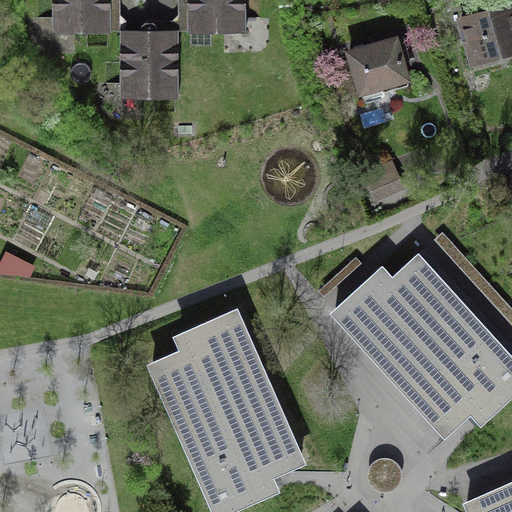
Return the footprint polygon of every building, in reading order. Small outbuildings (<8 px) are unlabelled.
[(109,0),(46,0),(48,38),(110,36),(109,0)] [(243,40),(242,0),(178,0),(179,40),(243,40)] [(511,4),(451,23),(465,69),(511,54),(511,4)] [(175,102),(174,36),(116,37),(116,102),(175,102)] [(351,99),(404,84),(391,39),(338,53),(351,99)] [(375,201),(404,187),(395,169),(366,183),(375,201)] [(6,252),(0,265),(0,266),(29,279),(35,265),(6,252)] [(465,415),(473,408),(484,419),(511,393),(511,362),(415,256),(389,280),(379,269),(335,308),(448,432),(465,416),(465,415)] [(179,333),(185,347),(153,362),(218,511),(225,511),(274,491),(268,476),(278,472),(279,472),(300,463),(233,310),(179,333)] [(511,324),(495,340),(511,358),(511,324)] [(511,511),(511,484),(466,505),(469,511),(511,511)]
